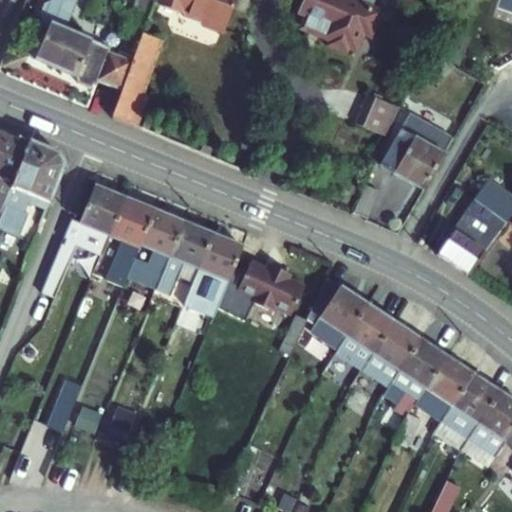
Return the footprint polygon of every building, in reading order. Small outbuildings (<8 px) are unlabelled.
[(98,82),(123,91),(134,61),(109,53),(110,48),(65,30),(77,0),(51,0),(51,2),(44,5),(41,14),(43,19),(40,25),(49,29),(35,60),(76,78),(78,84),(89,88),(93,85),(96,86),(98,82)] [(184,14),(183,16),(202,23),(204,27),(220,33),(225,31),(235,0),(145,0),(154,3),(184,14)] [(306,0),(301,14),(309,17),(304,29),(333,41),(331,45),(345,51),(347,46),(355,49),(362,32),(369,35),(378,13),(371,10),(374,0),(306,0)] [(134,61),(123,91),(113,117),(136,127),(146,99),(141,97),(161,41),(143,33),(134,61)] [(442,54),(425,74),(437,84),(453,65),(442,54)] [(356,125),(386,137),(398,108),(368,95),(356,125)] [(380,164),(423,189),(452,138),(409,113),(380,164)] [(0,156),(9,134),(0,129),(0,156)] [(0,156),(0,210),(2,211),(4,206),(28,141),(9,134),(0,156)] [(28,141),(4,206),(2,211),(0,215),(0,231),(20,239),(29,216),(24,214),(29,203),(46,210),(64,165),(59,154),(28,141)] [(511,199),(488,182),(472,203),(504,225),(508,220),(511,213),(511,199)] [(353,211),(366,217),(378,190),(365,184),(353,211)] [(77,245),(101,255),(109,236),(124,199),(94,186),(79,223),(71,220),(41,293),(55,299),(77,245)] [(139,245),(153,211),(124,199),(109,236),(123,241),(107,281),(122,287),(126,278),(133,260),(139,245)] [(472,203),(438,255),(468,275),(504,225),(472,203)] [(155,290),(183,223),(153,211),(139,245),(153,251),(147,266),(133,260),(126,278),(155,290)] [(198,269),(212,235),(183,223),(155,290),(170,296),(184,264),(198,269)] [(221,299),(242,247),(212,235),(198,269),(193,282),(206,288),(196,313),(213,320),(221,299)] [(238,289),(255,297),(252,303),(272,312),(275,306),(292,314),(304,288),(287,280),(290,274),(270,265),(267,271),(250,263),(238,289)] [(338,349),(366,306),(327,279),(306,320),(307,321),(314,325),(310,331),(338,349)] [(235,304),(221,299),(213,320),(211,324),(225,329),(235,304)] [(361,371),(393,323),(366,306),(338,349),(335,353),(361,371)] [(307,321),(306,320),(297,316),(279,352),(290,357),(307,321)] [(388,388),(419,341),(393,323),(361,371),(388,388)] [(417,401),(446,358),(419,341),(388,388),(382,397),(395,406),(393,410),(406,419),(408,416),(417,401)] [(444,419),(472,375),(446,358),(417,401),(444,419)] [(444,419),(434,434),(460,451),(461,451),(499,393),(472,375),(444,419)] [(82,386),(67,380),(59,399),(58,399),(47,427),(62,433),(82,386)] [(511,432),(511,401),(499,393),(461,451),(488,469),(511,432)] [(419,421),(408,416),(406,419),(394,444),(406,448),(419,421)] [(447,511),(458,488),(445,482),(430,511),(447,511)]
